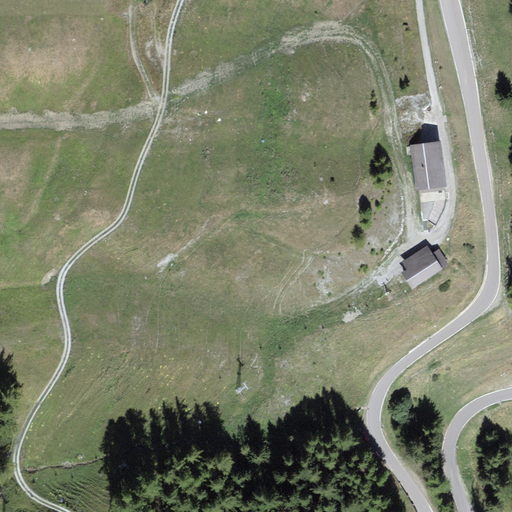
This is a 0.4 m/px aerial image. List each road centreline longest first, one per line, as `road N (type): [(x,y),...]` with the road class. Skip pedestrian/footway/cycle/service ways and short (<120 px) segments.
road 1 (track): [(181,0),(164,106),(125,220),(62,275),(69,355),(17,456),(24,488),(61,511)]
road 2 (tertiary): [(425,511),(373,419),(385,382),(479,307),(493,273),(470,87),(450,0)]
road 3 (tertiary): [(511,393),(469,413),(449,443),(465,511)]
